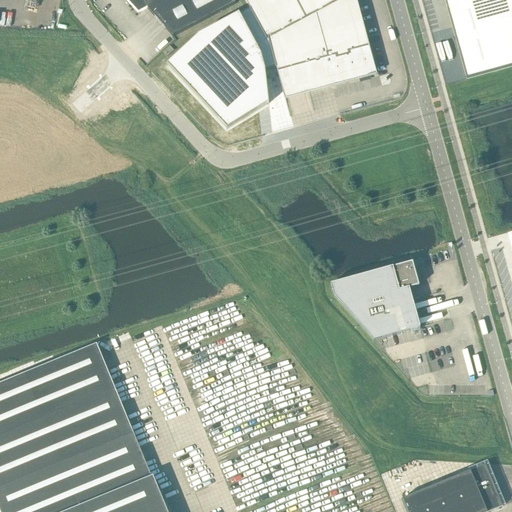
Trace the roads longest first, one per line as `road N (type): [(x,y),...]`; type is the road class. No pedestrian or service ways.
road 1 (unclassified): [(425,108),(227,158),(205,151),(76,0)]
road 2 (tertiary): [(511,425),(425,108)]
